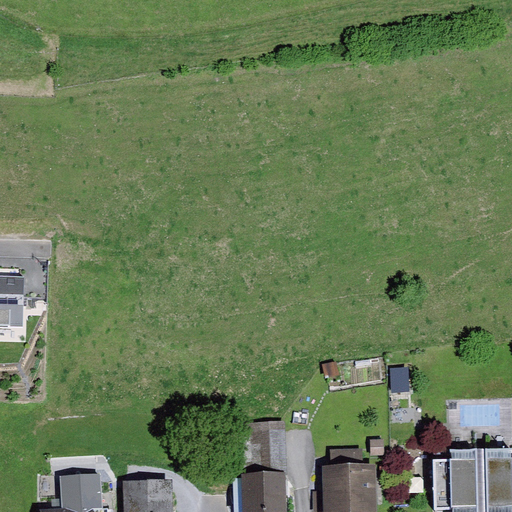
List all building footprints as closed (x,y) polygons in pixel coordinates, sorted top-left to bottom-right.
[(23,280),(0,279),(0,326),(22,327),(23,280)] [(336,362),(322,365),(326,379),(339,376),(336,362)] [(411,412),(401,413),(402,432),(412,432),(411,412)] [(239,424),(241,476),(285,474),(283,423),(239,424)] [(384,441),(371,441),(371,456),(384,456),(384,441)] [(330,451),(330,469),(363,468),(362,449),(330,451)] [(511,511),(511,459),(508,459),(508,450),(480,451),(481,511),(511,511)] [(452,461),(433,462),(435,511),(451,511),(450,511),(481,511),(480,451),(452,452),(452,461)] [(330,469),(323,469),(324,491),(312,491),(313,511),(376,511),(376,468),(363,468),(330,469)] [(64,509),(40,511),(114,511),(114,508),(104,509),(101,473),(62,476),(64,509)] [(286,511),(285,474),(241,476),(242,501),(242,511),(286,511)] [(124,483),(124,511),(173,511),(173,482),(124,483)] [(242,511),(242,501),(233,501),(233,511),(242,511)]
